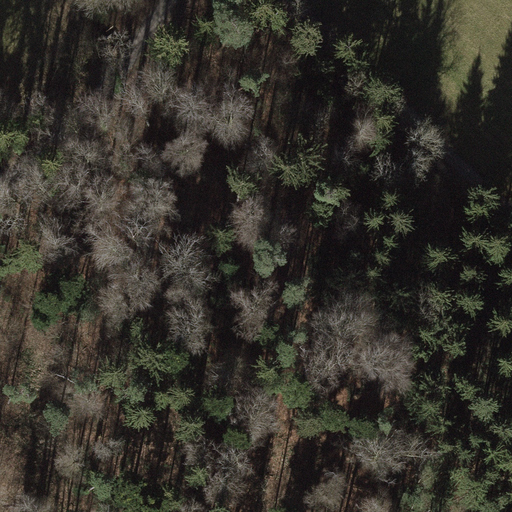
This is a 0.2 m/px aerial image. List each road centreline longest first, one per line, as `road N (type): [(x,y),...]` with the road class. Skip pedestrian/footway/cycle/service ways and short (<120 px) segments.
road 1 (track): [(281,0),(511,213)]
road 2 (track): [(177,0),(108,93),(0,190)]
